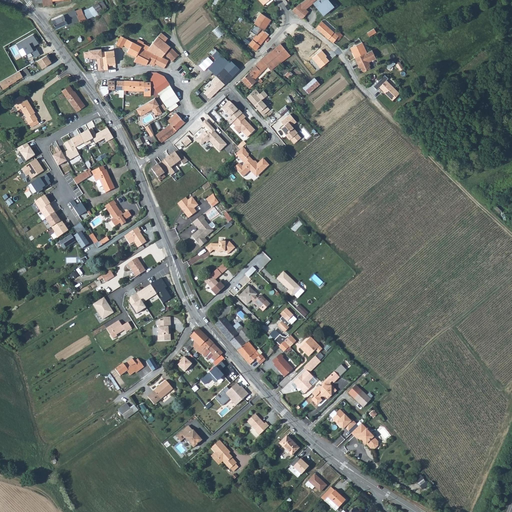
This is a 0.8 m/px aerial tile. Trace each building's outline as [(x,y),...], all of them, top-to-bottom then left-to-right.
[(312,0),(315,4),(317,3),(321,8),(320,9),(324,15),(329,11),(328,10),(333,6),(328,0),(312,0)] [(92,6),(98,13),(103,10),(98,3),(92,6)] [(303,7),(300,4),(293,10),(302,19),(309,11),(303,7)] [(88,8),(93,16),(94,17),(99,14),(98,13),(92,6),(88,8)] [(75,11),(78,18),(80,21),(86,18),(93,16),(88,8),(82,11),(81,8),(75,11)] [(68,13),(72,21),(78,18),(75,11),(75,10),(68,13)] [(62,16),(65,24),(67,23),(68,25),(70,24),(70,26),(80,22),(79,21),(80,21),(78,18),(72,21),(68,13),(62,16)] [(254,23),(262,29),(264,30),(271,20),(261,13),(254,23)] [(62,16),(52,20),(56,29),(65,24),(62,16)] [(320,22),(316,19),(311,25),(315,29),(316,28),(320,22)] [(316,28),(325,36),(333,42),(333,43),(336,39),(339,41),(341,38),(340,38),(338,36),(339,36),(329,28),(321,21),(320,22),(316,28)] [(329,28),(339,36),(338,36),(340,38),(343,35),(332,25),(329,28)] [(305,28),(293,39),(300,46),(312,34),(305,28)] [(249,45),(252,47),(254,48),(255,50),(269,34),(264,30),(262,29),(249,45)] [(147,49),(150,51),(158,55),(167,43),(164,41),(167,37),(161,32),(149,46),(147,49)] [(33,35),(16,44),(19,50),(23,47),(27,54),(25,55),(28,60),(34,56),(31,53),(36,50),(34,47),(38,43),(33,35)] [(136,43),(121,36),(116,44),(121,47),(123,44),(129,49),(127,52),(136,57),(141,46),(143,43),(144,42),(138,39),(136,43)] [(158,55),(162,57),(170,46),(167,43),(158,55)] [(362,43),(350,48),(353,53),(354,53),(356,58),(367,53),(362,43)] [(262,59),(265,63),(267,66),(270,70),(290,55),(280,44),(262,59)] [(134,61),(140,63),(147,49),(141,46),(136,57),(134,61)] [(166,54),(172,61),(178,55),(172,48),(166,54)] [(140,63),(146,65),(148,62),(152,65),(158,55),(150,51),(147,49),(140,63)] [(89,52),(84,53),(84,59),(89,58),(89,60),(97,59),(98,71),(108,70),(108,66),(116,66),(114,51),(102,52),(102,50),(89,51),(89,52)] [(376,59),(372,50),(367,53),(356,58),(355,58),(359,67),(360,66),(362,71),(364,72),(371,69),(369,66),(367,65),(368,62),(369,62),(376,59)] [(212,80),(217,76),(225,84),(230,79),(240,69),(231,61),(230,63),(217,51),(212,56),(216,60),(204,72),(212,80)] [(49,55),(39,61),(44,68),(53,62),(49,55)] [(152,65),(154,66),(155,63),(158,65),(162,57),(158,55),(152,65)] [(158,65),(164,68),(168,60),(162,57),(158,65)] [(242,79),(249,88),(256,81),(255,79),(267,66),(265,63),(262,59),(242,79)] [(21,71),(0,82),(5,90),(10,88),(10,86),(18,81),(25,77),(21,71)] [(151,83),(152,84),(164,76),(160,73),(151,74),(151,81),(151,83)] [(152,84),(157,93),(170,84),(164,76),(152,84)] [(212,80),(214,83),(204,92),(210,98),(220,88),(220,89),(225,84),(217,76),(212,80)] [(308,94),(320,84),(314,78),(303,87),(308,94)] [(144,81),(108,80),(107,89),(147,90),(147,94),(150,94),(151,83),(151,81),(148,81),(144,81)] [(204,87),(206,89),(213,82),(210,80),(204,87)] [(398,94),(385,80),(378,87),(383,92),(384,92),(385,93),(384,94),(390,101),(398,94)] [(157,93),(158,94),(164,103),(167,108),(176,102),(179,100),(171,87),(171,86),(170,84),(157,93)] [(62,91),(77,112),(85,106),(75,92),(74,93),(69,86),(62,91)] [(247,96),(263,114),(270,109),(261,100),(267,95),(264,90),(259,93),(255,89),(247,96)] [(289,94),(294,100),(295,102),(299,99),(293,91),(289,94)] [(12,102),(15,108),(18,106),(21,110),(27,119),(25,119),(29,125),(30,124),(37,120),(38,119),(34,114),(35,113),(29,104),(28,105),(25,101),(22,96),(12,102)] [(160,106),(156,99),(137,109),(140,114),(144,115),(153,109),(157,117),(163,113),(159,106),(160,106)] [(229,101),(222,108),(230,117),(227,119),(231,123),(232,123),(242,113),(238,109),(238,110),(229,101)] [(167,108),(170,111),(178,105),(176,102),(167,108)] [(168,120),(171,124),(176,130),(185,122),(176,113),(168,120)] [(242,113),(232,123),(235,126),(233,128),(238,133),(241,131),(243,133),(250,126),(248,125),(249,124),(244,118),(246,117),(242,113)] [(290,114),(281,121),(284,125),(280,128),(284,131),(286,134),(285,135),(289,139),(290,138),(293,143),(300,137),(296,133),(297,132),(291,126),(288,122),(293,118),(290,114)] [(207,122),(204,125),(209,131),(209,133),(207,134),(205,131),(203,133),(205,136),(203,138),(205,141),(207,143),(210,141),(219,151),(227,144),(217,134),(214,137),(211,134),(215,130),(207,122)] [(154,135),(151,124),(146,127),(151,137),(154,135)] [(156,135),(161,142),(171,135),(176,130),(171,124),(156,135)] [(250,127),(250,126),(243,133),(247,137),(255,130),(251,126),(250,127)] [(92,128),(88,130),(93,139),(96,143),(105,138),(106,142),(113,138),(107,128),(96,135),(92,128)] [(88,130),(79,135),(84,143),(85,146),(91,143),(89,141),(93,139),(88,130)] [(205,136),(203,133),(196,139),(201,145),(205,141),(203,138),(205,136)] [(79,135),(71,140),(75,148),(84,143),(79,135)] [(182,141),(186,146),(191,141),(187,136),(182,141)] [(71,140),(64,144),(68,151),(61,154),(65,161),(66,162),(79,155),(75,148),(71,140)] [(244,140),(238,145),(241,148),(246,143),(244,140)] [(27,143),(18,148),(22,155),(20,157),(24,163),(35,155),(31,149),(30,150),(29,148),(30,147),(27,143)] [(249,154),(243,147),(237,152),(246,162),(245,163),(244,164),(242,166),(239,163),(235,167),(238,170),(237,171),(243,177),(250,170),(251,171),(252,170),(255,173),(257,172),(259,174),(269,165),(263,158),(257,163),(255,163),(253,161),(249,156),(249,154)] [(65,161),(61,154),(60,150),(51,156),(57,166),(65,161)] [(178,150),(161,162),(167,171),(171,175),(174,173),(171,168),(180,161),(183,165),(188,161),(178,150)] [(246,162),(237,152),(234,155),(235,157),(237,156),(245,163),(246,162)] [(36,159),(21,168),(26,176),(28,174),(31,178),(43,170),(36,159)] [(152,169),(158,178),(167,171),(161,162),(152,169)] [(91,171),(99,187),(101,185),(105,193),(114,188),(106,169),(104,170),(103,166),(91,171)] [(73,179),(75,182),(76,184),(91,175),(89,171),(90,170),(89,168),(73,179)] [(45,173),(31,183),(37,192),(42,189),(42,188),(44,186),(45,187),(50,183),(48,180),(49,179),(45,173)] [(44,195),(34,201),(40,210),(50,203),(44,195)] [(197,205),(192,197),(187,200),(185,197),(177,203),(188,217),(196,212),(193,208),(197,205)] [(219,202),(215,197),(209,202),(212,207),(219,202)] [(73,200),(70,202),(79,216),(87,211),(81,202),(77,205),(73,200)] [(105,206),(113,218),(111,220),(114,226),(120,222),(122,225),(126,222),(124,219),(131,215),(128,210),(123,213),(120,210),(119,210),(115,204),(116,204),(113,200),(105,206)] [(40,210),(45,218),(54,212),(51,207),(52,207),(50,203),(40,210)] [(54,212),(45,218),(51,227),(51,226),(61,220),(59,216),(58,217),(54,212)] [(190,236),(196,244),(203,239),(211,233),(211,230),(214,228),(214,227),(212,223),(208,225),(204,219),(205,218),(202,215),(192,222),(195,226),(196,226),(199,230),(190,236)] [(61,220),(51,226),(55,232),(54,232),(57,237),(68,230),(61,220)] [(86,231),(80,222),(77,224),(72,227),(71,228),(75,234),(71,237),(69,235),(57,243),(62,250),(77,240),(82,248),(88,244),(82,234),(86,231)] [(123,236),(129,245),(133,242),(137,248),(146,242),(141,235),(140,236),(138,233),(139,232),(140,232),(137,227),(123,236)] [(107,235),(100,241),(94,232),(90,235),(98,247),(110,239),(107,235)] [(196,244),(199,247),(205,242),(203,239),(196,244)] [(211,243),(206,247),(210,252),(214,249),(218,249),(218,251),(221,251),(226,252),(228,254),(235,248),(230,242),(219,241),(219,243),(211,243)] [(135,276),(145,270),(137,257),(127,264),(135,276)] [(253,266),(245,274),(249,277),(256,270),(253,266)] [(71,279),(79,274),(76,270),(68,274),(71,279)] [(101,276),(105,282),(114,276),(110,270),(101,276)] [(289,290),(287,292),(292,297),(301,288),(283,271),(277,278),(289,290)] [(211,274),(204,280),(212,289),(213,291),(216,295),(225,286),(220,281),(218,283),(211,274)] [(161,276),(150,284),(156,293),(159,291),(162,296),(159,298),(163,303),(171,298),(164,288),(167,286),(161,276)] [(156,293),(150,284),(136,292),(139,298),(143,303),(156,293)] [(238,296),(246,303),(252,298),(254,300),(253,301),(263,310),(269,304),(260,294),(257,298),(254,295),(256,294),(248,286),(238,296)] [(139,298),(136,292),(129,297),(128,302),(135,313),(145,308),(139,298)] [(104,297),(92,304),(102,319),(113,312),(108,303),(107,304),(105,301),(106,301),(104,297)] [(300,303),(296,307),(305,316),(309,312),(300,303)] [(294,314),(287,307),(282,313),(284,315),(281,317),(284,320),(279,324),(286,330),(290,326),(289,324),(291,322),(289,319),(294,314)] [(163,320),(157,321),(158,335),(157,335),(158,341),(170,340),(170,334),(169,334),(169,326),(170,326),(170,317),(163,317),(163,320)] [(215,324),(229,341),(244,328),(241,325),(235,330),(224,317),(215,324)] [(118,321),(106,329),(113,339),(118,336),(117,334),(124,330),(125,332),(131,328),(127,322),(121,326),(118,321)] [(229,341),(237,351),(246,343),(254,337),(245,327),(244,328),(229,341)] [(183,347),(189,351),(193,347),(196,350),(201,345),(205,348),(200,353),(204,358),(206,356),(213,363),(223,353),(198,328),(192,334),(189,338),(190,339),(183,347)] [(289,346),(290,347),(296,341),(295,339),(301,334),(296,329),(284,341),(289,346)] [(323,348),(311,337),(300,348),(309,356),(316,350),(319,352),(323,348)] [(284,341),(280,345),(278,346),(284,352),(289,346),(284,341)] [(237,351),(245,360),(254,353),(246,343),(237,351)] [(245,360),(249,365),(255,360),(257,362),(262,359),(259,355),(258,356),(254,353),(245,360)] [(278,371),(280,369),(286,376),(293,369),(282,357),(283,356),(281,353),(272,361),(274,364),(273,365),(278,371)] [(306,370),(293,383),(296,386),(296,387),(297,388),(298,389),(299,388),(304,394),(312,386),(309,384),(309,381),(313,377),(309,373),(308,372),(319,361),(315,356),(303,367),(306,370)] [(151,357),(146,361),(152,370),(157,367),(151,357)] [(183,357),(176,365),(183,372),(190,364),(183,357)] [(123,363),(115,369),(120,375),(127,370),(130,375),(135,371),(136,372),(140,369),(134,361),(132,358),(124,364),(123,363)] [(138,358),(134,361),(140,369),(143,366),(138,358)] [(220,361),(200,380),(204,384),(210,378),(214,382),(222,375),(219,371),(224,366),(220,361)] [(319,361),(308,372),(309,373),(320,362),(319,361)] [(334,372),(326,380),(313,394),(316,397),(313,400),(318,405),(323,401),(320,398),(322,396),(326,396),(329,399),(337,391),(333,387),(332,388),(332,387),(332,386),(330,384),(332,382),(334,383),(340,378),(334,372)] [(147,396),(154,404),(172,389),(165,380),(147,396)] [(225,387),(214,398),(222,406),(229,400),(235,407),(249,394),(240,385),(239,387),(236,383),(228,390),(225,387)] [(349,394),(364,408),(371,400),(356,386),(349,394)] [(121,407),(128,417),(134,413),(130,408),(126,403),(121,407)] [(373,417),(378,413),(374,409),(370,413),(373,417)] [(349,431),(356,424),(352,420),(351,422),(339,410),(336,413),(336,415),(332,419),(343,430),(345,428),(349,431)] [(262,421),(256,414),(247,422),(256,431),(255,432),(258,435),(269,426),(266,422),(264,424),(263,425),(260,422),(262,421)] [(366,429),(361,424),(352,433),(358,439),(359,438),(363,442),(364,441),(367,443),(372,448),(376,448),(378,445),(378,441),(374,437),(374,436),(371,433),(371,432),(367,428),(366,429)] [(189,425),(184,430),(188,435),(193,430),(189,425)] [(184,430),(181,432),(185,437),(194,447),(202,440),(199,436),(199,437),(197,435),(198,435),(194,430),(193,430),(188,435),(184,430)] [(181,441),(185,437),(181,432),(177,436),(181,441)] [(279,443),(282,447),(283,446),(292,455),(299,448),(287,435),(279,443)] [(212,456),(217,461),(219,459),(219,460),(220,459),(223,462),(230,469),(236,464),(237,463),(232,458),(233,457),(230,453),(227,452),(225,451),(227,449),(220,440),(211,448),(215,453),(212,456)] [(212,456),(211,457),(219,466),(223,462),(220,459),(219,460),(219,459),(217,461),(212,456)] [(303,456),(292,467),(300,475),(307,467),(303,463),(306,460),(303,456)] [(230,469),(234,472),(239,467),(236,464),(230,469)] [(309,487),(312,484),(315,487),(320,492),(326,485),(314,474),(305,485),(308,488),(309,487)] [(416,478),(422,489),(428,485),(422,474),(416,478)] [(331,487),(324,494),(321,498),(325,501),(328,498),(335,490),(331,487)] [(335,490),(328,498),(325,501),(335,511),(345,500),(335,490)]
